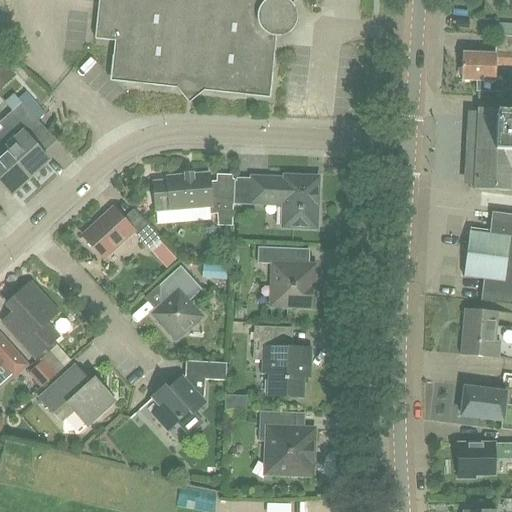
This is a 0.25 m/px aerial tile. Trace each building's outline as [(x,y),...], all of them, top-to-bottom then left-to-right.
[(296,12),(294,8),(291,4),(295,0),(98,0),(94,39),(114,41),(112,67),(124,82),(254,96),(270,83),(275,37),(280,37),(284,36),(288,34),(291,31),(293,28),(295,24),(296,20),(296,16),(296,12)] [(511,65),(511,58),(511,37),(495,37),(494,52),(479,52),(479,55),(462,55),(461,80),(476,80),(476,92),(502,92),(502,81),(495,81),(495,64),(511,65)] [(28,137),(41,125),(21,103),(1,121),(8,129),(0,136),(0,145),(4,149),(29,177),(48,160),(28,137)] [(511,189),(511,110),(478,109),(474,187),(511,189)] [(29,177),(4,149),(0,152),(0,183),(10,195),(29,177)] [(232,205),(233,199),(216,198),(216,190),(208,191),(207,174),(193,175),(193,172),(183,173),(183,176),(167,177),(168,181),(154,183),(156,206),(170,205),(170,209),(208,206),(209,214),(216,214),(217,226),(232,226),(232,205)] [(316,229),(318,177),(284,176),(284,179),(251,177),(250,198),(233,197),(233,199),(232,205),(250,205),(250,203),(283,205),(282,227),(316,229)] [(159,238),(140,217),(129,226),(113,209),(82,236),(103,259),(133,232),(148,248),(159,238)] [(463,278),(461,300),(480,302),(511,305),(511,215),(492,213),(489,234),(469,232),(463,278)] [(173,271),(185,262),(170,243),(158,252),(173,271)] [(278,306),(312,307),(314,265),(290,264),(291,248),(257,247),(257,263),(272,264),(271,289),(279,289),(278,306)] [(208,281),(229,280),(228,259),(207,260),(208,281)] [(201,289),(180,266),(158,286),(168,297),(149,314),(175,343),(204,317),(189,301),(201,289)] [(45,324),(57,313),(30,283),(6,305),(13,312),(3,322),(35,357),(57,337),(45,324)] [(497,358),(498,341),(494,341),(496,312),(463,309),(459,354),(497,358)] [(309,369),(310,348),(286,348),(287,328),(254,326),(252,360),(262,360),(262,373),(268,373),(268,396),(302,397),(303,369),(309,369)] [(13,377),(26,365),(0,336),(0,364),(1,364),(13,377)] [(43,362),(36,368),(48,381),(55,375),(43,362)] [(204,397),(205,380),(225,381),(226,363),(205,362),(204,379),(187,378),(184,381),(181,378),(169,389),(165,386),(151,399),(158,407),(152,412),(167,429),(187,411),(191,415),(203,403),(200,400),(204,397)] [(89,381),(74,365),(38,398),(61,423),(73,412),(87,427),(115,401),(93,377),(89,381)] [(48,381),(36,368),(30,373),(43,386),(48,381)] [(511,405),(509,405),(511,389),(490,386),(490,390),(465,387),(462,416),(503,421),(502,428),(511,429),(511,405)] [(259,415),(258,441),(266,442),(265,459),(273,459),(272,474),(311,476),(313,429),(279,428),(280,416),(259,415)] [(494,474),(494,458),(511,457),(511,444),(459,444),(458,477),(475,477),(475,474),(494,474)]
